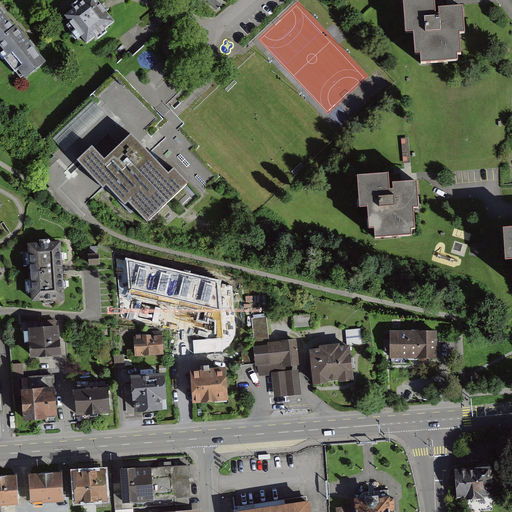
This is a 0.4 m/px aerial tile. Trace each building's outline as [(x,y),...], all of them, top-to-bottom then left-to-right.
[(107,7),(101,0),(91,0),(69,18),(92,47),(120,23),(107,7)] [(434,0),(407,0),(404,0),(405,24),(405,33),(414,33),(416,56),(422,55),(423,64),(459,62),(459,54),(462,53),(461,32),(465,32),(464,8),(436,9),(434,0)] [(48,70),(0,10),(0,48),(30,85),(48,70)] [(119,73),(42,144),(54,158),(45,166),(64,182),(85,205),(100,191),(103,194),(106,191),(125,210),(128,207),(146,228),(188,190),(207,190),(220,178),(195,152),(199,148),(180,129),(184,125),(175,116),(172,113),(168,117),(163,122),(119,73)] [(387,173),(356,174),(358,208),(366,208),(367,228),(377,228),(377,238),(411,236),(411,229),(414,228),(413,208),(417,208),(416,182),(388,184),(387,173)] [(441,260),(466,264),(469,243),(444,239),(441,260)] [(62,246),(29,247),(32,304),(65,302),(63,270),(62,246)] [(97,254),(96,247),(89,247),(90,264),(100,264),(99,254),(97,254)] [(165,278),(162,289),(176,294),(180,283),(165,278)] [(209,307),(171,304),(169,325),(207,328),(209,307)] [(310,316),(294,317),(295,328),(311,327),(310,316)] [(60,317),(24,320),(26,339),(32,339),(33,356),(63,353),(60,317)] [(192,341),(193,356),(225,353),(223,339),(237,338),(236,318),(221,319),(222,332),(197,334),(197,341),(192,341)] [(266,318),(252,319),(255,348),(267,347),(267,344),(269,344),(268,332),(266,318)] [(374,323),(347,325),(348,342),(354,341),(376,339),(374,323)] [(437,328),(392,329),(392,361),(438,359),(437,328)] [(135,350),(135,359),(170,357),(169,332),(158,332),(158,337),(139,338),(139,350),(135,350)] [(272,377),(272,374),(299,372),(299,368),(297,341),(269,344),(267,344),(267,347),(255,348),(254,348),(255,367),(258,368),(259,378),(272,377)] [(312,345),(316,385),(358,381),(354,341),(348,342),(312,345)] [(224,370),(192,373),(194,405),(227,402),(224,370)] [(299,372),(272,374),(272,377),(274,399),(301,397),(299,372)] [(133,379),(135,419),(170,417),(167,377),(133,379)] [(25,384),(29,429),(62,426),(58,381),(25,384)] [(109,387),(76,389),(79,418),(112,415),(109,387)] [(137,465),(122,466),(125,504),(193,498),(190,463),(137,468),(137,465)] [(107,465),(74,468),(77,502),(109,499),(107,465)] [(66,500),(64,469),(30,471),(32,502),(66,500)] [(0,503),(20,503),(18,472),(0,473),(0,503)] [(486,472),(448,475),(449,484),(453,488),(449,493),(450,505),(461,503),(461,507),(489,504),(486,472)] [(388,511),(388,500),(356,502),(356,511),(388,511)] [(306,511),(306,503),(243,511),(306,511)]
